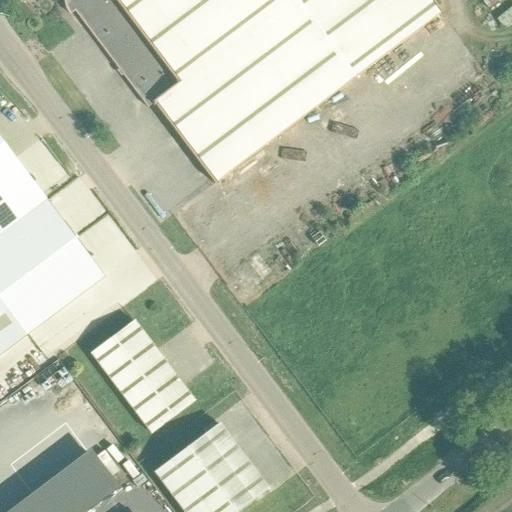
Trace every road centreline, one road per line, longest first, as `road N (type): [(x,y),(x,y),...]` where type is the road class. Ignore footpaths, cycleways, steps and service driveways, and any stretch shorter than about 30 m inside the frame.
road 1 (unclassified): [(358,511),(0,37)]
road 2 (tertiary): [(398,511),(511,421)]
